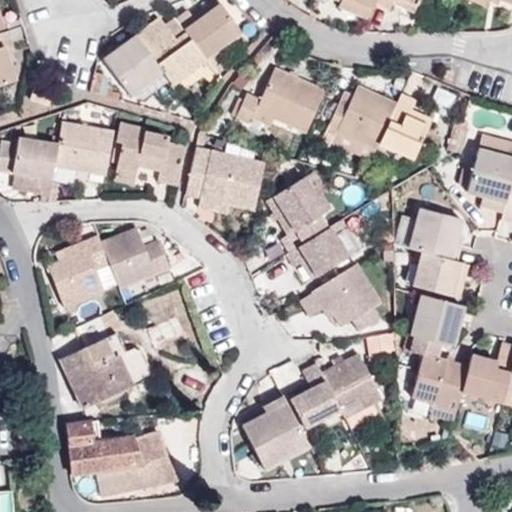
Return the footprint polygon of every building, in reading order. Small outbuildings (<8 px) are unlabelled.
[(326,15),(353,24),(360,9),(363,0),(313,0),(329,5),(326,15)] [(363,0),(360,9),(373,15),(378,0),(410,10),(413,0),(363,0)] [(443,0),(475,12),(479,2),(497,9),(500,0),(443,0)] [(175,19),(163,28),(169,37),(189,63),(224,37),(205,11),(181,27),(175,19)] [(144,26),(123,43),(148,78),(158,91),(192,67),(189,63),(169,37),(159,43),(153,35),(144,26)] [(169,37),(163,28),(153,35),(159,43),(169,37)] [(148,78),(123,43),(91,68),(115,102),(148,78)] [(241,115),(291,137),(309,97),(259,75),(241,115)] [(16,102),(36,106),(41,91),(23,85),(16,102)] [(319,136),(364,154),(366,150),(384,109),(346,93),(336,114),(329,111),(319,136)] [(402,107),(387,101),(384,109),(366,150),(400,166),(417,127),(397,119),(402,107)] [(329,111),(313,104),(302,128),(319,136),(329,111)] [(108,146),(102,172),(123,178),(126,171),(142,175),(141,182),(161,188),(163,184),(169,154),(150,149),(149,147),(127,142),(129,136),(104,130),(101,144),(108,146)] [(506,156),(509,145),(470,135),(467,152),(504,163),(506,156)] [(95,153),(44,143),(42,153),(36,187),(88,197),(95,153)] [(0,162),(0,179),(36,187),(42,153),(3,146),(0,162)] [(504,163),(467,152),(455,196),(469,200),(477,202),(475,210),(490,214),(502,174),(504,163)] [(245,171),(180,155),(171,199),(186,203),(211,209),(236,214),(245,171)] [(511,176),(511,157),(506,156),(504,163),(502,174),(511,176)] [(123,178),(102,172),(100,183),(121,188),(123,178)] [(490,214),(488,222),(506,226),(511,209),(511,176),(502,174),(490,214)] [(0,191),(34,199),(36,187),(0,179),(0,191)] [(271,260),(309,235),(302,223),(308,219),(290,192),(252,217),(269,243),(262,248),(271,260)] [(467,207),(475,210),(477,202),(469,200),(467,207)] [(211,209),(186,203),(183,216),(209,222),(211,209)] [(407,212),(396,252),(407,257),(440,265),(447,247),(442,246),(448,224),(407,212)] [(335,265),(315,231),(309,235),(271,260),(281,275),(292,267),(303,284),(335,265)] [(100,280),(107,297),(155,277),(145,251),(131,257),(123,238),(90,252),(100,280)] [(90,252),(87,247),(51,262),(54,270),(38,278),(55,319),(91,304),(84,285),(100,280),(90,252)] [(436,299),(444,266),(440,265),(407,257),(399,288),(436,299)] [(277,277),(281,275),(271,260),(267,263),(277,277)] [(33,268),(38,278),(54,270),(51,262),(33,268)] [(364,310),(339,272),(289,302),(302,320),(309,317),(313,324),(322,339),(334,330),(357,316),(364,310)] [(438,351),(448,310),(408,300),(397,340),(425,348),(438,351)] [(365,327),(357,316),(334,330),(342,342),(365,327)] [(309,317),(302,320),(307,327),(313,324),(309,317)] [(425,348),(397,340),(394,355),(407,359),(397,401),(418,406),(444,413),(446,407),(449,397),(455,371),(422,363),(425,348)] [(91,344),(48,365),(70,414),(142,387),(127,356),(102,366),(91,344)] [(363,370),(384,370),(383,348),(362,349),(363,370)] [(482,367),(458,360),(455,371),(449,397),(467,403),(490,408),(494,395),(504,353),(487,348),(482,367)] [(511,354),(504,353),(494,395),(511,399),(511,354)] [(309,383),(329,422),(331,425),(362,408),(367,405),(345,364),(309,383)] [(309,383),(305,376),(290,385),(298,401),(279,411),(294,439),(329,422),(309,383)] [(449,397),(446,407),(464,413),(467,403),(449,397)] [(275,413),(270,404),(248,415),(252,424),(275,413)] [(415,417),(440,424),(444,413),(418,406),(415,417)] [(331,425),(337,436),(368,417),(362,408),(331,425)] [(250,477),(296,455),(275,413),(252,424),(229,436),(250,477)] [(61,420),(69,478),(84,478),(87,502),(162,489),(149,464),(124,466),(121,446),(82,451),(77,419),(61,420)] [(124,466),(149,464),(146,443),(121,446),(124,466)]
